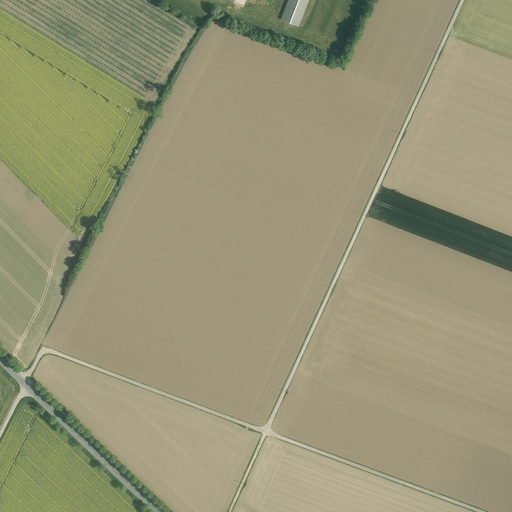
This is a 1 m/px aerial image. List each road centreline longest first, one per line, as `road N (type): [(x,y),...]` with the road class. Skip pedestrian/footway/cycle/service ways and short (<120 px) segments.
road 1 (residential): [(265,432),(462,0)]
road 2 (unclassified): [(24,383),(50,350),(265,432)]
road 3 (unclassified): [(265,432),(479,511)]
road 4 (tertiary): [(24,383),(158,511)]
